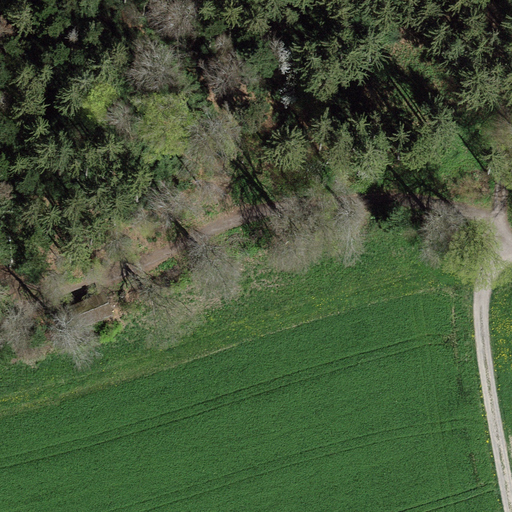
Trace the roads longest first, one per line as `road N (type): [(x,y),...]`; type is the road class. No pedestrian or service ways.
road 1 (track): [(0,301),(480,199)]
road 2 (track): [(511,506),(486,348),(483,237)]
road 3 (track): [(480,199),(463,0)]
